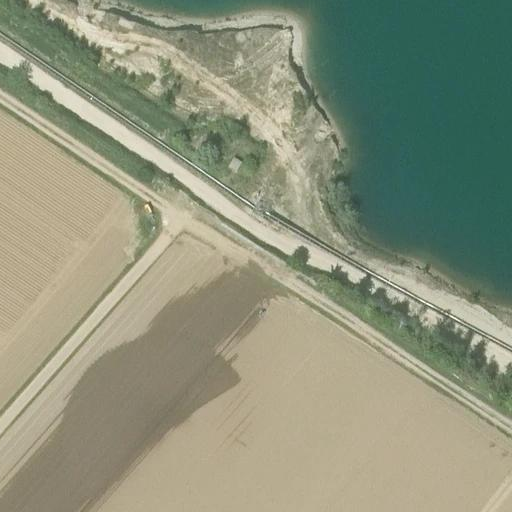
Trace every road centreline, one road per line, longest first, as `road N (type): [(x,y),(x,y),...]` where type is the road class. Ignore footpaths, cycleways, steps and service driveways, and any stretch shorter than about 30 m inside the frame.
road 1 (track): [(0,426),(183,219)]
road 2 (track): [(0,95),(183,219)]
